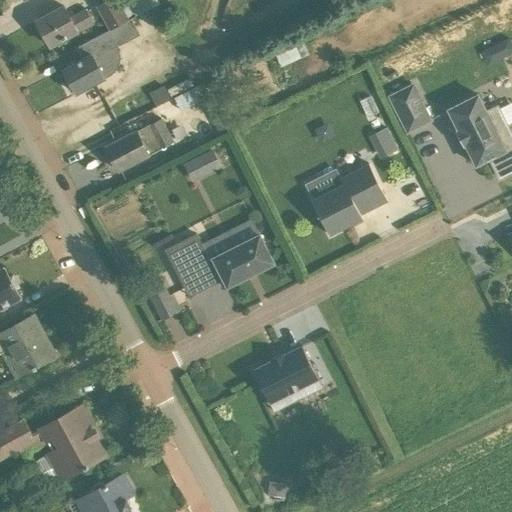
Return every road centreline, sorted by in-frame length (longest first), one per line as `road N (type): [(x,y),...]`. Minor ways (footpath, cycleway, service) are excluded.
road 1 (residential): [(148,373),(441,225)]
road 2 (unclassified): [(148,373),(0,102)]
road 3 (unclassified): [(224,511),(148,373)]
